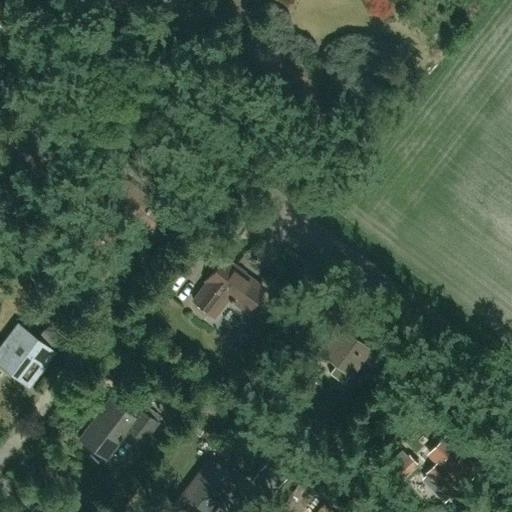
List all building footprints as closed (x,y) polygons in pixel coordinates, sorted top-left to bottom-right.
[(40,150),(56,163),(43,179),(53,187),(81,154),(62,139),(57,145),(49,139),(50,138),(49,122),(36,112),(20,114),(11,127),(13,143),(25,152),(40,150)] [(163,208),(166,203),(152,193),(150,198),(122,179),(107,201),(131,217),(134,213),(142,219),(154,202),(163,208)] [(210,280),(196,299),(215,314),(229,295),(249,310),(266,288),(225,257),(208,279),(210,280)] [(0,362),(28,386),(57,350),(20,323),(0,349),(0,362)] [(353,373),(371,349),(353,336),(354,334),(345,327),(334,340),(326,334),(312,352),(322,359),(326,353),(353,373)] [(274,393),(291,377),(282,367),(264,383),(274,393)] [(80,440),(105,458),(127,429),(142,441),(156,421),(140,409),(134,417),(110,399),(80,440)] [(453,497),(481,468),(449,436),(433,452),(442,461),(429,473),(453,497)] [(217,505),(237,480),(212,459),(184,493),(205,510),(212,501),(217,505)] [(414,494),(430,475),(423,469),(406,487),(414,494)]
